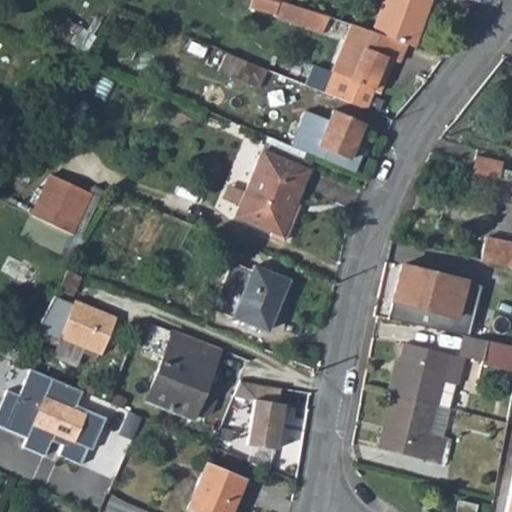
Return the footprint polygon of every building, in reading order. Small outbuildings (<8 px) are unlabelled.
[(262,0),(240,0),(238,8),(262,16),(266,2),(262,0)] [(385,0),(373,38),(406,49),(413,51),(431,0),(385,0)] [(276,5),(266,2),(262,16),(259,25),(305,41),(314,18),(276,5)] [(338,26),(311,90),(363,115),(371,98),(378,100),(382,90),(375,87),(388,60),(399,65),(406,49),(373,38),(338,26)] [(226,54),(219,72),(259,89),(266,71),(226,54)] [(362,128),(333,116),(330,123),(308,113),(292,149),(354,177),(364,155),(354,150),(362,128)] [(310,171),(265,152),(236,219),(283,237),(310,171)] [(50,178),(29,219),(69,240),(89,199),(50,178)] [(223,198),(238,203),(243,188),(228,183),(223,198)] [(511,244),(484,239),(479,263),(482,263),(511,270),(511,244)] [(400,269),(389,319),(470,337),(480,287),(400,269)] [(287,286),(254,270),(243,298),(225,290),(217,310),(234,317),(233,320),(266,333),(287,286)] [(66,301),(77,279),(64,274),(48,302),(31,333),(55,343),(57,340),(98,356),(113,319),(71,302),(70,306),(58,301),(59,298),(66,301)] [(218,353),(171,336),(145,406),(191,424),(193,418),(202,422),(211,418),(217,404),(211,393),(203,390),(218,353)] [(481,362),(511,369),(511,346),(486,341),(481,362)] [(400,344),(388,394),(433,405),(438,382),(451,384),(453,384),(460,358),(400,344)] [(78,394),(26,371),(14,397),(2,392),(0,396),(0,430),(22,440),(18,449),(39,459),(46,443),(58,448),(53,458),(75,468),(84,450),(89,452),(101,421),(71,407),(78,394)] [(445,408),(451,384),(438,382),(433,405),(445,408)] [(427,433),(433,405),(388,394),(376,449),(436,463),(442,436),(427,433)] [(286,410),(256,404),(247,448),(277,454),(286,410)] [(233,511),(243,485),(204,469),(189,511),(233,511)] [(454,511),(464,511),(466,503),(457,501),(454,511)] [(473,511),(475,506),(466,503),(464,511),(473,511)]
